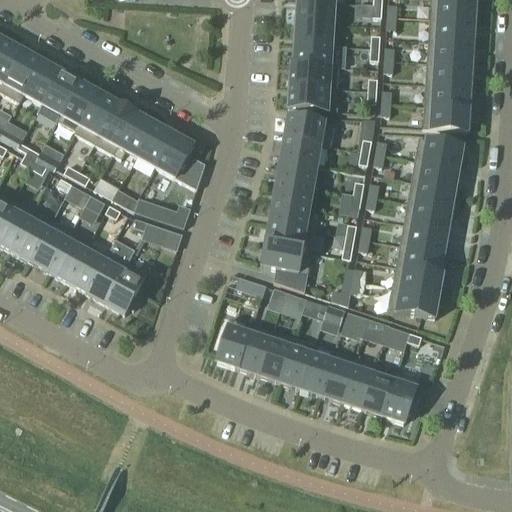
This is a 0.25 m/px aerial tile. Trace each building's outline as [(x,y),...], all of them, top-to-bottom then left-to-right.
[(295,0),(295,6),(333,9),(333,0),(295,0)] [(380,0),(371,0),(371,11),(380,12),(380,0)] [(474,7),(429,5),(427,26),(472,29),(474,7)] [(333,9),(295,6),(294,28),(332,30),(333,9)] [(380,12),(371,11),(370,24),(379,24),(380,12)] [(395,12),(386,11),(385,23),(394,24),(395,12)] [(394,24),(385,23),(384,36),(393,36),(394,24)] [(472,29),(427,26),(426,48),(471,51),(472,29)] [(332,30),(294,28),(292,49),(330,52),(332,30)] [(378,43),(369,42),(368,54),(377,55),(378,43)] [(0,94),(21,57),(2,46),(0,49),(0,94)] [(471,51),(426,48),(424,69),(470,72),(471,51)] [(288,70),(288,71),(336,74),(343,74),(344,53),(330,52),(292,49),(291,70),(288,70)] [(377,55),(368,54),(368,67),(376,67),(377,55)] [(392,55),(383,54),(382,67),(391,67),(392,55)] [(40,67),(21,57),(0,94),(0,99),(17,109),(40,67)] [(59,77),(40,67),(17,109),(22,101),(40,111),(59,77)] [(391,67),(382,67),(381,79),(390,80),(391,67)] [(470,72),(424,69),(423,91),(468,94),(470,72)] [(336,74),(288,71),(287,92),(335,95),(336,74)] [(40,111),(36,119),(54,129),(55,127),(56,127),(77,88),(59,77),(40,111)] [(375,86),(367,85),(366,97),(374,98),(375,86)] [(96,98),(77,88),(56,127),(74,138),(73,140),(96,98)] [(468,94),(423,91),(422,112),(467,115),(468,94)] [(335,95),(287,92),(286,115),(335,118),(337,96),(335,95)] [(374,98),(366,97),(365,110),(374,110),(374,98)] [(389,98),(380,97),(380,110),(388,110),(389,98)] [(115,109),(96,98),(73,140),(92,150),(115,109)] [(134,119),(115,109),(92,150),(111,161),(134,119)] [(388,110),(380,110),(379,122),(387,123),(388,110)] [(467,115),(422,112),(420,135),(465,138),(467,115)] [(134,119),(111,161),(119,165),(123,157),(135,163),(153,130),(134,119)] [(332,130),(285,122),(281,144),(328,153),(332,130)] [(153,174),(172,140),(153,130),(135,163),(153,174)] [(172,140),(153,174),(195,196),(203,171),(186,161),(192,151),(172,140)] [(328,153),(281,144),(278,166),(315,172),(319,152),(328,153)] [(416,144),(413,167),(457,175),(461,152),(416,144)] [(369,147),(361,146),(359,158),(367,160),(369,147)] [(375,147),(373,160),(382,161),(384,149),(375,147)] [(23,162),(33,167),(38,160),(27,154),(24,159),(23,162)] [(367,160),(359,158),(356,170),(365,172),(367,160)] [(373,160),(371,172),(380,173),(382,161),(373,160)] [(33,167),(23,162),(18,169),(29,175),(33,167)] [(315,172),(278,166),(274,187),(311,193),(315,172)] [(40,181),(44,174),(33,167),(29,175),(40,181)] [(457,175),(413,167),(409,188),(453,196),(457,175)] [(66,172),(62,180),(73,186),(77,178),(66,172)] [(77,178),(73,186),(83,192),(88,184),(77,178)] [(59,185),(55,193),(65,199),(70,191),(59,185)] [(117,194),(105,187),(98,200),(110,207),(117,194)] [(311,193),(274,187),(270,208),(308,215),(311,193)] [(362,190),(353,188),(351,201),(360,202),(362,190)] [(453,196),(409,188),(405,209),(450,217),(453,196)] [(368,190),(366,202),(374,204),(377,192),(368,190)] [(89,201),(83,212),(97,220),(103,209),(89,201)] [(360,202),(351,201),(349,213),(358,214),(360,202)] [(366,202),(364,214),(372,216),(374,204),(366,202)] [(0,227),(0,253),(8,258),(27,224),(31,216),(12,205),(8,214),(0,227)] [(308,215),(270,208),(266,229),(311,237),(304,235),(308,215)] [(450,217),(405,209),(401,230),(446,238),(450,217)] [(118,218),(108,212),(103,220),(114,226),(118,218)] [(182,235),(188,216),(176,212),(174,218),(157,212),(153,225),(182,235)] [(8,258),(27,268),(50,226),(45,234),(27,224),(8,258)] [(133,225),(130,233),(142,237),(145,229),(133,225)] [(27,268),(46,279),(69,237),(50,226),(27,268)] [(311,237),(266,229),(263,251),(310,259),(310,258),(307,258),(311,237)] [(446,238),(401,230),(397,252),(442,260),(446,238)] [(354,232),(346,231),(344,243),(352,245),(354,232)] [(360,233),(358,245),(367,246),(369,234),(360,233)] [(46,279),(65,289),(87,249),(86,249),(83,255),(65,246),(70,237),(69,237),(46,279)] [(352,245),(344,243),(341,255),(350,257),(352,245)] [(358,245),(356,257),(365,258),(367,246),(358,245)] [(65,289),(84,299),(106,260),(87,249),(65,289)] [(263,251),(259,273),(273,275),(271,288),(302,298),(305,281),(306,281),(310,259),(263,251)] [(442,260),(397,252),(394,273),(441,281),(441,280),(438,280),(442,260)] [(84,299),(103,310),(126,269),(107,258),(106,260),(84,299)] [(103,310),(123,321),(127,313),(131,316),(138,304),(133,301),(145,279),(126,269),(103,310)] [(441,281),(394,273),(390,294),(437,303),(441,281)] [(351,287),(359,289),(362,277),(353,275),(351,287)] [(260,304),(264,292),(237,284),(233,295),(260,304)] [(357,301),(359,289),(351,287),(350,291),(349,299),(357,301)] [(329,292),(327,306),(338,310),(340,298),(349,299),(350,291),(344,290),(341,289),(341,294),(329,292)] [(437,303),(390,294),(386,316),(433,325),(437,303)] [(285,299),(273,295),(270,303),(282,307),(285,299)] [(296,303),(285,299),(282,307),(294,311),(296,303)] [(326,312),(314,308),(311,317),(323,321),(326,312)] [(337,316),(326,312),(323,321),(335,324),(337,316)] [(219,357),(215,368),(236,375),(248,339),(251,330),(230,323),(227,332),(223,344),(220,343),(216,356),(219,357)] [(378,330),(367,326),(364,334),(376,338),(378,330)] [(399,336),(387,333),(384,341),(396,345),(399,336)] [(268,346),(248,339),(236,375),(257,382),(272,337),(271,337),(268,346)] [(292,344),(272,337),(257,382),(277,389),(292,344)] [(408,339),(405,348),(417,351),(419,343),(408,339)] [(292,344),(277,389),(298,396),(313,351),(292,344)] [(313,351),(298,396),(318,403),(333,357),(313,351)] [(354,364),(333,357),(318,403),(339,409),(354,364)] [(374,371),(354,364),(339,409),(359,416),(374,371)] [(374,371),(359,416),(380,423),(395,378),(374,371)] [(395,378),(380,423),(401,430),(405,419),(408,420),(412,407),(409,406),(416,385),(395,378)]
